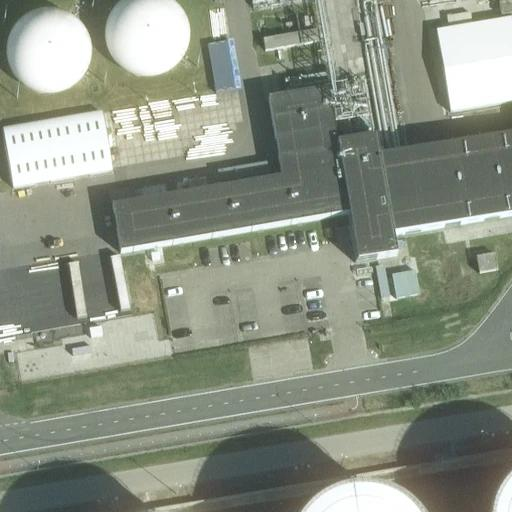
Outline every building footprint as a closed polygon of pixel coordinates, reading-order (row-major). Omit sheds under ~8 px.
[(115,41),(121,62),(139,77),(161,80),(180,73),(193,57),(196,39),(192,22),(181,8),(163,0),(144,1),(127,11),(117,25),(115,41)] [(511,2),(498,5),(501,18),(511,16),(511,2)] [(511,18),(436,31),(450,114),(511,103),(511,18)] [(15,60),(22,81),(40,96),(62,99),(80,92),(93,75),(97,58),(92,40),(81,27),(64,19),(44,20),(27,30),(18,44),(15,60)] [(265,54),(320,44),(318,33),(263,42),(265,54)] [(214,92),(234,90),(231,43),(211,45),(214,92)] [(511,218),(511,136),(379,159),(376,139),(337,146),(327,91),(268,102),(281,180),(112,209),(119,252),(120,256),(154,250),(346,217),(354,266),(374,262),(396,258),(393,238),(511,218)] [(118,172),(108,113),(5,131),(16,190),(118,172)] [(494,257),(476,260),(479,276),(497,273),(494,257)] [(511,511),(511,484),(508,488),(502,494),(496,501),(492,508),(490,511),(511,511)] [(399,511),(396,510),(389,506),(381,503),(373,501),(365,500),(357,500),(349,501),(341,503),(333,505),(325,509),(319,511),(399,511)]
